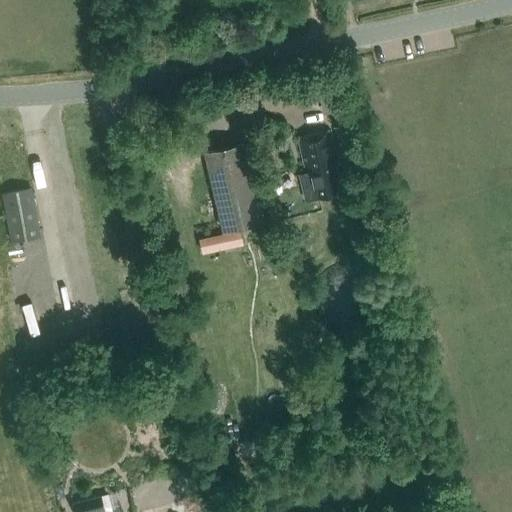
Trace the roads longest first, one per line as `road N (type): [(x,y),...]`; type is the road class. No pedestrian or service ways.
road 1 (tertiary): [(0,98),(92,91),(511,4)]
road 2 (track): [(92,91),(187,461)]
